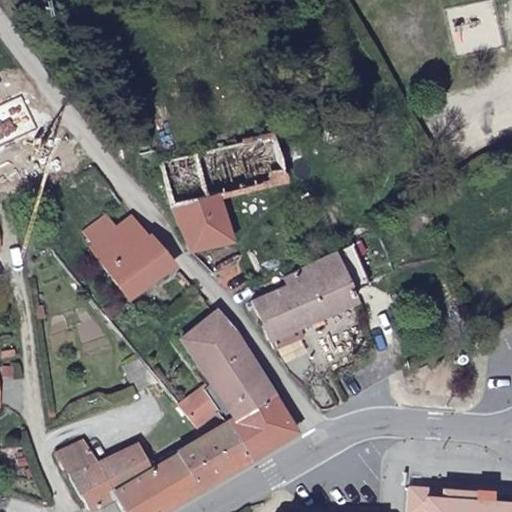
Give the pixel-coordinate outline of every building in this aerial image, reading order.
[(20,35),(28,46),(42,36),(33,24),(20,35)] [(268,119),(272,140),(274,146),(312,136),(305,110),(268,119)] [(176,218),(197,264),(237,253),(226,207),(289,191),(278,146),(167,173),(169,190),(176,218)] [(142,168),(148,178),(163,174),(159,162),(142,168)] [(167,173),(148,178),(153,194),(169,190),(167,173)] [(0,256),(9,256),(4,225),(0,225),(0,256)] [(180,271),(159,244),(157,246),(140,226),(126,237),(116,225),(93,242),(103,255),(99,259),(134,305),(180,271)] [(258,309),(273,349),(277,348),(282,357),(309,345),(305,336),(360,314),(339,262),(293,283),(295,293),(258,309)] [(237,344),(221,321),(206,333),(197,322),(177,336),(218,392),(187,415),(206,437),(227,424),(231,431),(276,403),(237,344)] [(133,378),(145,402),(168,392),(149,369),(133,378)] [(6,388),(0,388),(0,418),(9,419),(6,388)] [(276,403),(231,431),(253,465),(299,439),(297,436),(276,403)] [(146,451),(104,473),(122,505),(125,510),(126,511),(172,511),(253,465),(231,431),(160,475),(146,451)] [(91,451),(67,463),(92,511),(109,511),(122,505),(104,473),(91,451)] [(409,510),(427,511),(428,496),(494,501),(494,492),(411,485),(411,488),(409,508),(409,510)] [(427,511),(426,511),(511,511),(511,503),(494,501),(428,496),(427,511)]
